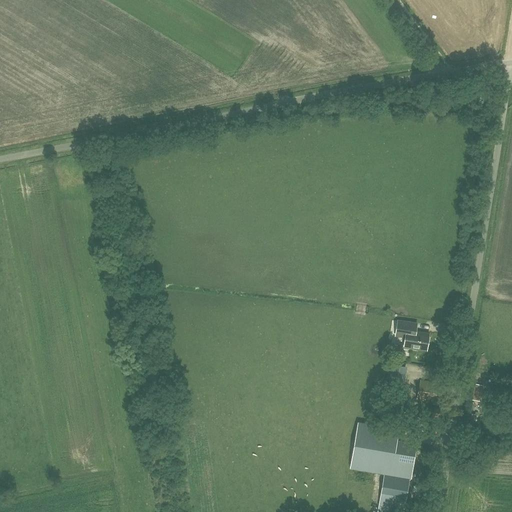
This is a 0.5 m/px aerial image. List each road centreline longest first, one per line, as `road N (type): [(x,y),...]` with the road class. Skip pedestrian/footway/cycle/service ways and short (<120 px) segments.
road 1 (unclassified): [(0,159),(509,63)]
road 2 (unclassified): [(431,511),(509,63)]
